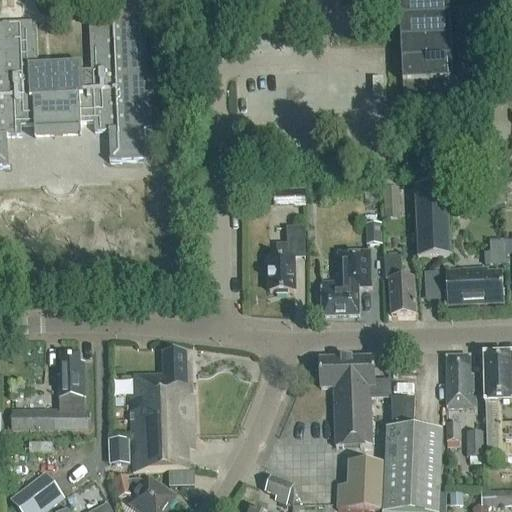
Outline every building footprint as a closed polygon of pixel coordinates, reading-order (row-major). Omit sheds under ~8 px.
[(452,47),(449,0),(410,0),(399,1),(405,117),(470,114),(467,46),(452,47)] [(112,30),(89,31),(91,73),(82,74),(81,66),(38,68),(36,24),(2,26),(2,27),(0,27),(0,170),(9,170),(7,139),(21,138),(20,128),(35,127),(36,138),(81,136),(80,125),(95,124),(96,135),(109,134),(111,165),(145,164),(144,133),(151,132),(145,10),(111,12),(112,30)] [(419,264),(452,262),(452,261),(449,215),(461,214),(459,175),(415,177),(419,262),(419,264)] [(506,185),(479,186),(480,214),(506,213),(506,185)] [(384,192),(385,216),(399,215),(398,191),(384,192)] [(294,209),(305,208),(304,192),(274,194),(274,206),(294,205),(294,209)] [(382,247),(382,226),(366,227),(366,248),(382,247)] [(294,295),(293,261),(292,261),(292,256),(306,256),(305,230),(288,230),(288,248),(278,248),(278,262),(269,262),(270,295),(294,295)] [(506,267),(505,243),(491,243),(492,256),(486,256),(486,268),(506,267)] [(0,271),(27,270),(26,256),(0,257),(0,271)] [(323,321),(359,320),(358,292),(371,291),(369,256),(338,257),(339,286),(322,287),(323,321)] [(391,318),(416,317),(414,281),(403,281),(402,260),(385,261),(386,283),(390,283),(391,318)] [(504,307),(502,275),(487,276),(487,272),(446,274),(448,310),(504,307)] [(186,354),(163,355),(164,379),(135,380),(135,400),(131,400),(133,475),(189,473),(189,452),(194,452),(192,370),(189,367),(186,367),(186,354)] [(59,408),(12,408),(12,435),(90,435),(90,416),(83,416),(83,402),(84,402),(84,366),(78,366),(78,356),(60,357),(61,380),(58,380),(58,396),(59,408)] [(502,407),(511,406),(511,358),(484,360),(486,408),(488,460),(511,458),(511,426),(502,427),(502,407)] [(470,377),(470,360),(447,361),(447,411),(475,411),(475,377),(470,377)] [(390,384),(375,385),(374,362),(355,363),(357,450),(371,450),(371,445),(370,402),(391,402),(390,384)] [(357,450),(355,363),(320,364),(321,392),(333,392),(335,451),(357,450)] [(392,432),(387,432),(386,483),(385,511),(439,511),(441,483),(442,435),(443,435),(443,434),(413,433),(410,427),(414,427),(415,403),(391,402),(392,432)] [(460,445),(459,427),(448,427),(448,445),(460,445)] [(484,460),(483,436),(468,436),(468,460),(470,460),(484,460)] [(110,444),(110,468),(130,467),(129,443),(110,444)] [(339,489),(339,511),(383,511),(384,466),(384,458),(373,458),(373,466),(350,465),(349,489),(339,489)] [(46,477),(14,501),(21,511),(49,511),(64,501),(46,477)] [(113,483),(118,502),(131,498),(136,501),(131,508),(135,511),(167,511),(175,501),(149,482),(145,487),(140,483),(128,483),(127,482),(127,481),(125,479),(113,483)] [(294,488),(270,479),(264,495),(276,500),(274,504),(287,508),(294,488)] [(511,493),(481,495),(481,511),(511,509),(511,493)] [(463,510),(462,496),(450,497),(450,510),(463,510)]
